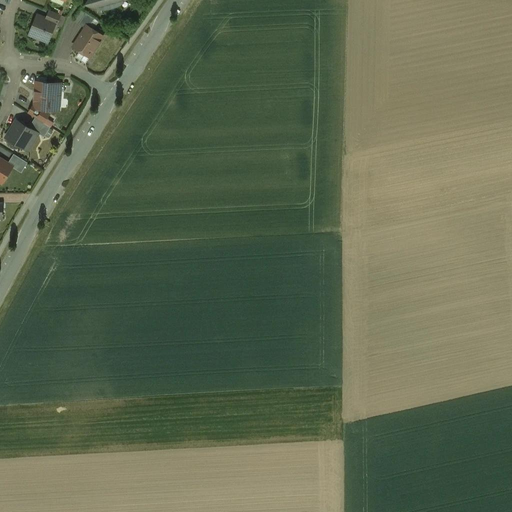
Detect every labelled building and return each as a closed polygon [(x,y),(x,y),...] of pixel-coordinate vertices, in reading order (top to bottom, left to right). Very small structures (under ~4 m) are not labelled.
[(87,0),(85,5),(91,8),(98,9),(105,9),(113,8),(119,6),(126,1),(126,0),(87,0)] [(61,15),(50,11),(47,18),(48,22),(55,24),(55,25),(57,26),(61,15)] [(94,19),(86,13),(79,24),(85,28),(87,26),(89,27),(94,19)] [(43,19),(37,17),(38,16),(37,16),(30,34),(48,42),(55,25),(55,24),(48,22),(47,18),(43,19)] [(89,27),(87,26),(85,28),(73,47),(90,58),(103,36),(89,27)] [(61,84),(36,82),(34,105),(34,109),(44,109),(59,110),(61,84)] [(44,109),(34,109),(34,105),(28,114),(44,123),(49,115),(43,111),(44,109)] [(35,132),(17,121),(6,137),(22,147),(27,138),(30,140),(35,132)] [(50,127),(45,124),(40,132),(41,135),(44,137),(50,127)] [(28,163),(14,154),(8,164),(12,166),(12,167),(21,173),(28,163)] [(8,164),(0,158),(0,181),(2,183),(12,167),(12,166),(8,164)]
